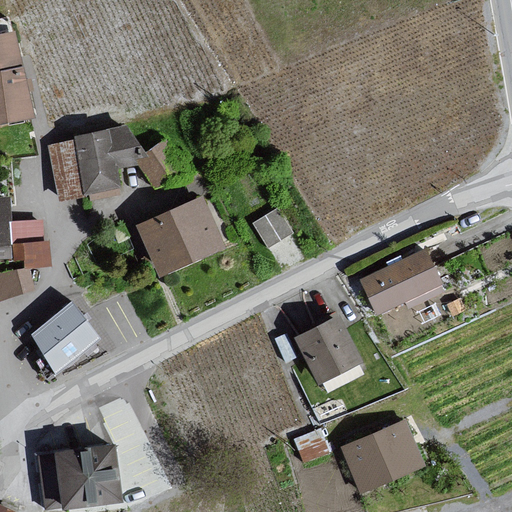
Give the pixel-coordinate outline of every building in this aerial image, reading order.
[(21,38),(0,42),(0,126),(43,120),(29,69),(21,38)] [(137,131),(83,140),(93,195),(126,191),(128,171),(141,170),(146,151),(137,131)] [(93,195),(83,140),(51,148),(63,202),(90,200),(93,195)] [(308,245),(264,164),(93,255),(137,336),(308,245)] [(19,202),(0,203),(0,262),(20,261),(23,250),(19,202)] [(22,274),(0,278),(0,300),(1,304),(58,289),(52,246),(26,247),(22,274)] [(430,252),(362,282),(381,316),(448,287),(430,252)] [(74,304),(32,335),(56,374),(99,339),(74,304)] [(348,319),(300,342),(325,388),(369,364),(348,319)] [(409,425),(345,451),(365,496),(430,466),(409,425)] [(119,445),(57,453),(64,508),(125,500),(119,445)]
